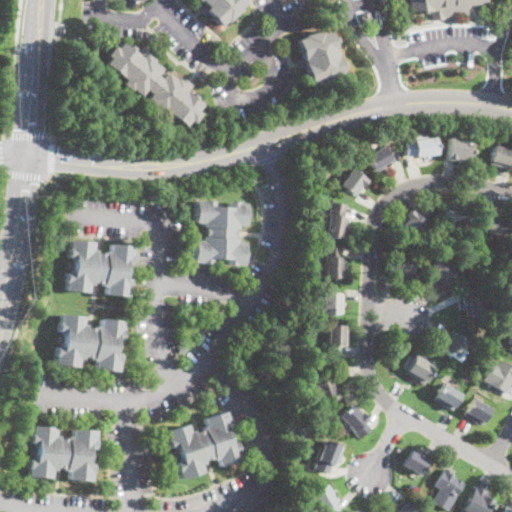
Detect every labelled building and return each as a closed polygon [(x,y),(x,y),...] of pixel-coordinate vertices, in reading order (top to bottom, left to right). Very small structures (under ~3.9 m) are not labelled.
[(243,0),(245,2),(239,8),(241,9),(227,22),(226,21),(220,26),(213,19),(211,21),(207,17),(210,15),(207,11),(203,15),(199,11),(196,8),(203,2),(201,0),(198,0),(197,1),(196,0),(243,0)] [(303,0),(305,9),(299,11),(296,2),(303,0)] [(487,0),(487,3),(467,5),(468,14),(443,17),(443,19),(432,20),(431,11),(411,13),(409,0),(487,0)] [(371,24),(363,26),(360,14),(369,12),(371,24)] [(329,29),(342,73),(335,76),(336,78),(318,83),(318,81),(310,84),(309,76),(305,78),(303,73),(306,71),(305,66),(299,68),(297,58),(302,56),(301,53),(297,53),(296,48),(300,47),(297,39),(304,38),(303,35),(320,30),(321,32),(329,29)] [(121,43),(134,53),(141,58),(144,54),(152,60),(151,62),(159,69),(155,75),(158,77),(157,79),(160,80),(166,73),(174,80),(175,79),(184,85),(181,89),(201,105),(196,111),(199,113),(192,122),(189,120),(185,126),(165,110),(161,115),(153,108),(154,107),(146,100),(151,93),(144,88),(138,95),(131,89),(129,91),(121,84),(124,80),(104,64),(109,57),(106,54),(113,46),(116,49),(121,43)] [(424,155),(416,156),(413,140),(435,137),(437,153),(424,155)] [(473,146),(473,158),(446,157),(446,155),(447,137),(465,138),(465,146),(473,146)] [(383,168),(375,172),(365,156),(383,145),(391,159),(387,161),(389,165),(383,168)] [(511,161),(509,167),(489,162),(492,145),(511,150),(511,161)] [(367,179),(361,187),(359,185),(352,195),(339,185),(352,168),(367,179)] [(331,200),(329,207),(323,206),(325,199),(331,200)] [(213,200),(213,203),(227,204),(227,201),(237,202),(237,203),(246,203),(245,225),(236,225),(236,228),(233,228),(232,238),(235,238),(235,242),(243,242),(242,265),(224,264),(225,259),(210,258),(209,264),(191,263),(192,239),(200,240),(201,236),(203,236),(204,226),(201,226),(201,223),(194,222),(195,200),(202,201),(202,200),(213,200)] [(346,206),(344,217),(347,218),(342,239),(324,235),(325,228),(323,227),(326,214),(328,214),(331,201),(347,205),(346,206)] [(419,206),(430,215),(431,216),(410,238),(398,227),(407,217),(405,215),(411,209),(413,211),(419,205),(419,206)] [(468,214),(467,227),(444,226),(445,206),(452,206),(452,209),(468,210),(468,214)] [(478,216),(488,219),(489,215),(511,221),(506,237),(472,228),(475,215),(478,216)] [(101,253),(103,253),(104,250),(108,250),(108,244),(130,246),(130,253),(131,253),(130,264),(126,264),(124,278),(128,278),(127,288),(126,288),(125,296),(103,294),(104,286),(101,286),(101,283),(92,282),(92,285),(87,284),(87,292),(64,290),(66,272),(71,272),(73,258),(67,257),(69,240),(91,242),(91,250),(94,250),(94,252),(101,253)] [(345,257),(344,265),(343,265),(342,278),(325,278),(326,256),(325,256),(325,247),(341,248),(340,256),(345,257)] [(414,257),(412,275),(391,274),(392,255),(414,257)] [(449,276),(443,283),(427,270),(439,255),(455,268),(449,276)] [(484,313),(466,316),(462,297),(466,296),(465,289),(466,288),(480,286),(485,312),(484,313)] [(340,307),(339,313),(321,312),(322,305),(319,305),(320,292),(340,293),(340,307)] [(92,328),(94,328),(94,326),(97,326),(98,318),(121,321),(120,330),(122,330),(121,340),(116,339),(114,353),(119,354),(118,363),(116,363),(115,371),(93,368),(94,360),(91,360),(91,358),(89,358),(82,357),(82,359),(76,359),(76,366),(54,364),(55,355),(54,355),(56,346),(62,347),(64,333),(57,331),(60,314),(82,318),(81,324),(84,325),(85,327),(92,328)] [(344,335),(343,345),(327,344),(328,324),(344,325),(344,335)] [(468,344),(458,359),(440,346),(446,337),(444,336),(448,330),(468,344)] [(186,351),(186,352),(179,350),(181,344),(187,346),(186,351)] [(433,366),(424,384),(406,374),(415,356),(433,366)] [(501,359),(511,366),(511,377),(508,385),(509,386),(505,393),(503,392),(482,379),(492,363),(497,366),(501,359)] [(332,389),(333,392),(337,390),(340,398),(322,403),(316,383),(330,379),(332,389)] [(461,395),(451,410),(433,399),(442,383),(461,395)] [(490,408),(480,425),(462,415),(472,397),(490,408)] [(358,414),(358,415),(360,413),(366,419),(363,422),(368,428),(358,438),(353,432),(354,431),(339,416),(351,406),(358,414)] [(223,411),(226,419),(230,428),(226,430),(230,442),(234,441),(239,458),(218,465),(216,459),(212,460),(211,457),(203,460),(204,463),(200,464),(202,471),(181,478),(179,472),(178,473),(174,462),(180,460),(175,447),(170,449),(166,438),(167,437),(165,431),(185,424),(188,432),(192,430),(193,433),(201,429),(201,426),(204,425),(202,419),(223,411)] [(66,438),(66,435),(70,435),(70,427),(92,429),(92,437),(93,437),(92,448),(87,448),(85,462),(91,462),(90,472),(89,472),(88,480),(66,478),(67,470),(63,470),(63,467),(54,466),(54,470),(50,469),(49,477),(27,476),(28,467),(27,467),(28,457),(33,457),(34,443),(28,443),(29,432),(30,432),(31,424),(53,426),(53,434),(56,434),(56,437),(66,438)] [(331,467),(328,472),(314,466),(322,447),(325,439),(339,446),(331,467)] [(426,468),(421,476),(402,465),(411,448),(418,452),(417,453),(430,460),(426,468)] [(463,483),(447,510),(432,501),(439,489),(433,485),(443,467),(452,472),(451,476),(463,483)] [(331,495),(331,496),(334,495),(338,501),(334,504),(338,510),(335,511),(321,511),(320,510),(322,510),(311,493),(324,485),(331,495)] [(493,496),(483,511),(468,511),(461,509),(473,486),(493,496)] [(387,511),(403,500),(413,511),(387,511)]
